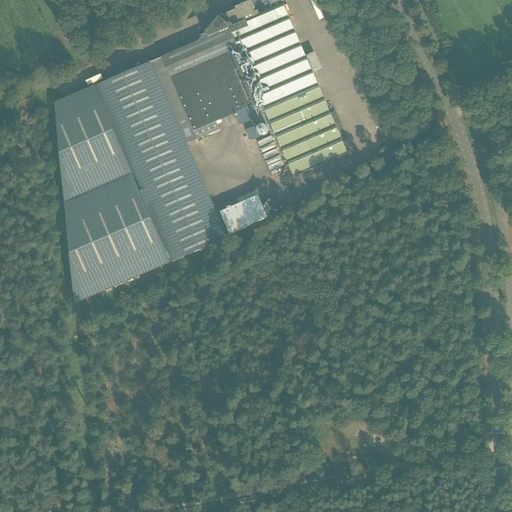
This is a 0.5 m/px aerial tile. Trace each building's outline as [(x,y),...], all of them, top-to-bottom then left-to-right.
[(162,57),(151,62),(152,64),(163,60),(191,124),(180,129),(187,144),(188,143),(198,139),(199,142),(203,140),(202,137),(219,129),(216,122),(217,121),(234,114),(237,121),(264,109),(266,113),(294,177),(348,153),(283,4),(281,1),(282,0),(281,0),(257,0),(251,2),(236,9),(226,13),(227,15),(224,16),(224,15),(223,15),(223,14),(222,14),(221,14),(220,14),(219,14),(218,14),(218,15),(217,15),(205,31),(206,30),(207,32),(209,36),(161,57),(162,57)] [(96,85),(173,262),(227,238),(187,144),(180,129),(191,124),(163,60),(152,64),(151,62),(151,61),(96,85)] [(171,262),(94,86),(55,103),(75,304),(171,262)] [(268,131),(268,130),(268,129),(268,128),(267,127),(267,126),(266,125),(265,125),(264,125),(263,124),(262,124),(261,125),(260,125),(259,126),(258,126),(258,127),(257,128),(257,129),(257,130),(257,131),(257,132),(258,132),(258,133),(259,134),(259,135),(260,135),(261,135),(262,136),(263,136),(264,136),(265,135),(266,134),(267,134),(267,133),(268,133),(268,132),(268,131)] [(257,142),(263,158),(268,156),(266,151),(270,150),(271,154),(277,152),(272,137),(257,142)] [(249,226),(267,218),(258,195),(239,203),(239,204),(248,226),(249,226)] [(220,212),(229,234),(249,226),(248,226),(239,204),(220,212)]
